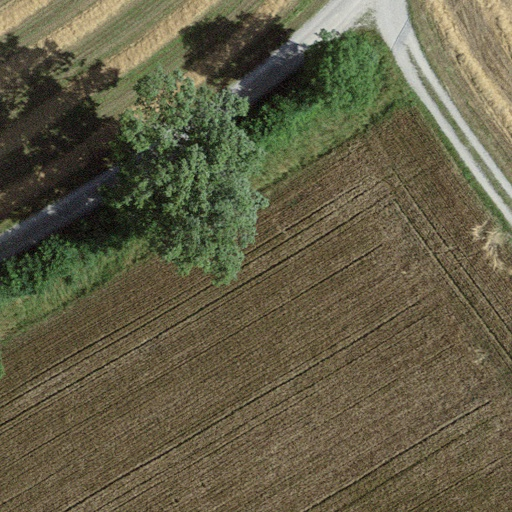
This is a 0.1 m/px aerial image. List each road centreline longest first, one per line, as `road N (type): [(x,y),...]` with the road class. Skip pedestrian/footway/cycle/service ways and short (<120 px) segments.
road 1 (track): [(361,0),(0,249)]
road 2 (track): [(511,196),(380,0)]
